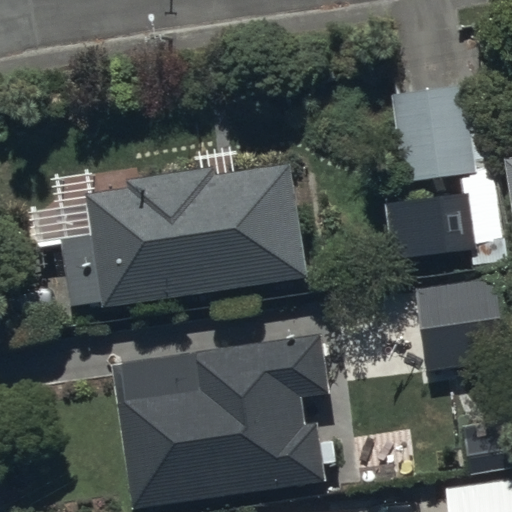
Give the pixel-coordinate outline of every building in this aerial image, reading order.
[(468,92),(398,99),(407,188),(477,181),(468,92)] [(224,170),(139,184),(140,192),(100,198),(95,204),(99,234),(98,240),(65,244),(76,311),(111,305),(112,311),(311,281),(295,173),(226,183),(224,170)] [(474,198),(422,203),(427,260),(479,256),(474,198)] [(423,295),(434,375),(510,365),(500,286),(423,295)] [(217,395),(125,408),(139,508),(331,485),(330,469),(340,468),(338,446),(330,447),(328,427),(314,428),(311,403),(339,399),(332,338),(211,353),(217,395)] [(458,481),(460,511),(511,511),(511,441),(470,446),(473,480),(458,481)]
